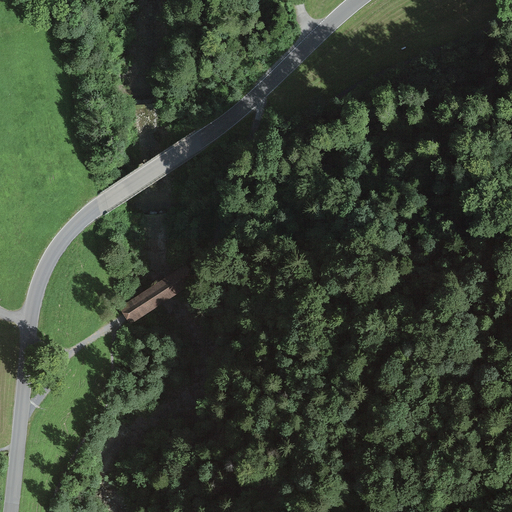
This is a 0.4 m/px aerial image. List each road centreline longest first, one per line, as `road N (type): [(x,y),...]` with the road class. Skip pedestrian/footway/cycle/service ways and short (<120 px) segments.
road 1 (unclassified): [(20,420),(98,334),(206,255),(267,89)]
road 2 (tertiary): [(267,89),(103,204)]
road 3 (tertiary): [(30,316),(40,274),(64,236),(103,204)]
road 4 (tertiary): [(361,0),(267,89)]
